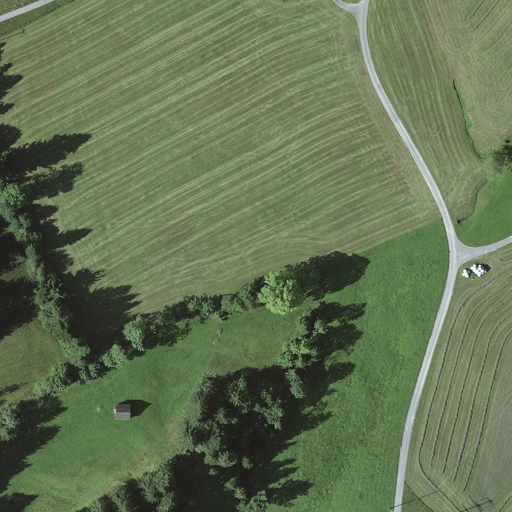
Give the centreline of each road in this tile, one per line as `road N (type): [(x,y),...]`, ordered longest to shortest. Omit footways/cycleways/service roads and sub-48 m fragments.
road 1 (track): [(454,255),(448,223),(370,69),(366,0)]
road 2 (track): [(397,511),(410,411),(454,255)]
